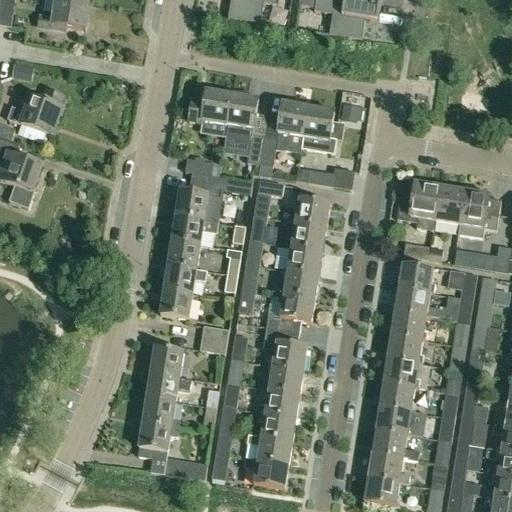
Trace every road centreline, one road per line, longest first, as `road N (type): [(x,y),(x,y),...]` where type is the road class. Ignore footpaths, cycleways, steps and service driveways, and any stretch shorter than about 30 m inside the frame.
road 1 (residential): [(37,511),(72,453),(117,335),(168,57)]
road 2 (residential): [(326,511),(384,146)]
road 3 (residential): [(384,146),(391,97),(168,57)]
road 4 (residential): [(511,167),(384,146)]
